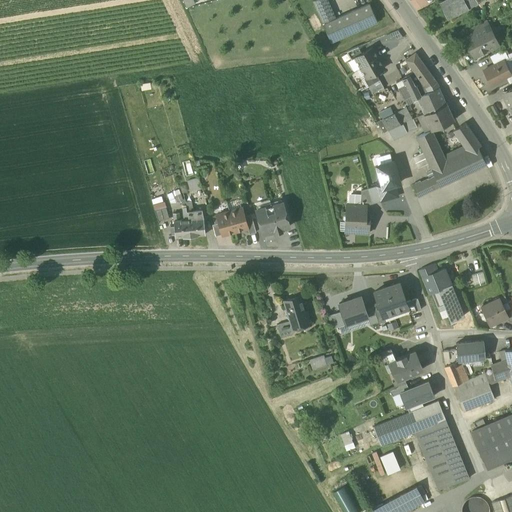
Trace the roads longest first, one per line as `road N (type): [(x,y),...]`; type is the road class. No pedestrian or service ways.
road 1 (tertiary): [(0,268),(407,252)]
road 2 (secondary): [(511,183),(494,142),(397,0)]
road 3 (residential): [(433,333),(438,369),(485,480)]
